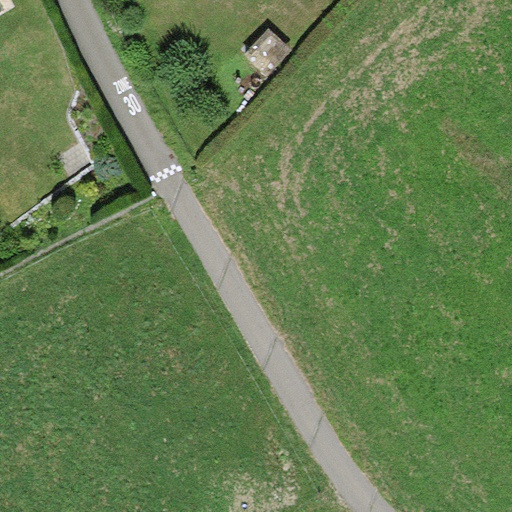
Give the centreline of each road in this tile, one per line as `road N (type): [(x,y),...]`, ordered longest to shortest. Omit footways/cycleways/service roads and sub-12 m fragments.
road 1 (track): [(367,511),(330,468),(164,173)]
road 2 (residential): [(164,173),(82,0)]
